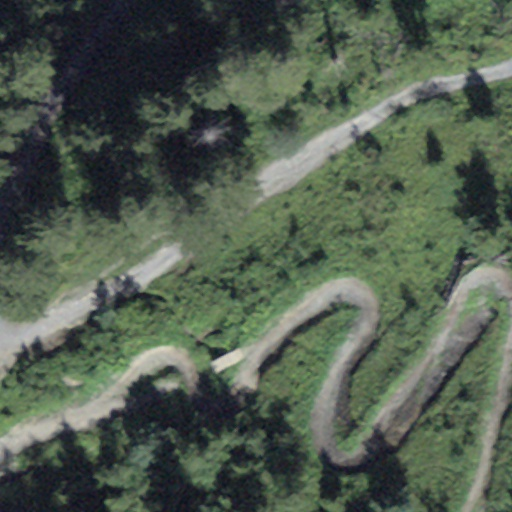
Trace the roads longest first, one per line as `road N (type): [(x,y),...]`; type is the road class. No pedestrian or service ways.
road 1 (track): [(0,308),(16,343),(345,130),(511,71)]
road 2 (track): [(130,0),(73,64),(0,222)]
